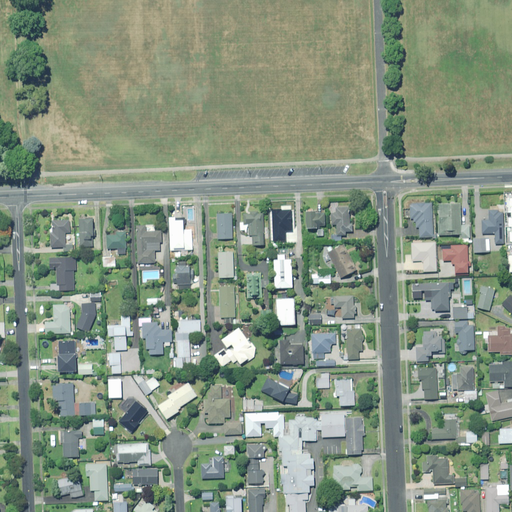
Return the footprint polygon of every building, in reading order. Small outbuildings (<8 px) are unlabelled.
[(433,203),(410,204),(411,219),(417,218),(417,227),(420,227),(420,237),(433,237),(433,203)] [(462,225),(461,203),(439,204),(439,235),(461,235),(461,238),(471,238),(470,225),(462,225)] [(350,207),(337,207),(337,213),(332,213),(332,225),(337,225),(337,235),(346,235),(346,231),(353,231),(353,224),(350,224),(350,207)] [(504,211),(489,211),(489,220),(482,220),(482,233),(496,233),(496,244),(504,244),(504,211)] [(266,212),(246,213),(246,220),(240,221),(240,234),(248,234),(249,236),(252,235),(253,245),(265,245),(264,227),(267,227),(266,212)] [(234,238),(233,213),(217,213),(218,239),(234,238)] [(316,215),(316,214),(305,214),(305,231),(318,231),(318,228),(325,228),(324,215),(316,215)] [(178,219),(178,215),(171,215),(171,221),(172,248),(193,248),(193,227),(186,227),(185,218),(178,219)] [(93,217),(78,218),(78,220),(79,239),(79,247),(94,246),(93,217)] [(70,232),(70,220),(53,220),(53,232),(51,232),(52,247),(64,247),(65,251),(74,251),(74,243),(66,243),(65,232),(70,232)] [(157,250),(147,250),(147,243),(162,243),(161,231),(147,231),(147,225),(137,225),(138,263),(158,263),(157,250)] [(127,247),(127,231),(117,231),(117,235),(107,235),(107,249),(118,248),(118,254),(126,254),(126,247),(127,247)] [(491,238),(475,239),(475,252),(491,252),(491,238)] [(437,271),(436,242),(412,243),(412,261),(424,261),(424,271),(437,271)] [(357,270),(343,245),(328,253),(341,278),(357,270)] [(470,261),(470,245),(452,245),(452,248),(443,248),(443,260),(452,260),(452,264),(455,264),(455,273),(470,273),(470,261)] [(234,251),(218,252),(219,278),(235,277),(234,251)] [(285,252),(280,253),(280,257),(276,257),(277,285),(294,285),(293,257),(286,257),(285,252)] [(75,290),(75,270),(78,270),(78,256),(49,257),(50,269),(56,269),(57,283),(51,284),(51,290),(75,290)] [(192,264),(187,264),(187,260),(178,260),(178,272),(174,273),(174,282),(178,282),(178,288),(192,288),(192,264)] [(263,298),(262,273),(248,273),(249,298),(263,298)] [(332,285),(332,276),(313,276),(313,285),(332,285)] [(432,300),(432,309),(435,309),(435,311),(450,310),(449,283),(424,284),(425,300),(432,300)] [(235,285),(219,286),(221,318),(225,317),(226,324),(232,324),(232,317),(236,317),(235,285)] [(496,290),(482,285),(480,292),(482,292),(477,307),(489,310),(496,290)] [(100,301),(101,293),(91,293),(91,301),(100,301)] [(297,321),(296,296),(278,297),(280,322),(297,321)] [(511,298),(510,297),(501,305),(511,316),(510,317),(511,319),(511,298)] [(355,319),(354,298),(330,298),(331,305),(335,305),(335,309),(342,308),(342,319),(355,319)] [(96,316),(95,303),(83,303),(83,313),(77,327),(89,332),(96,316)] [(74,313),(71,313),(71,305),(55,305),(55,322),(45,322),(46,334),(71,333),(71,325),(75,325),(74,313)] [(468,319),(467,307),(453,307),(454,319),(468,319)] [(322,324),(322,314),(309,314),(309,324),(322,324)] [(134,336),(134,327),(131,327),(131,317),(122,317),(122,325),(109,325),(109,337),(114,337),(114,350),(127,349),(127,336),(134,336)] [(201,332),(201,320),(178,321),(179,357),(191,357),(190,332),(201,332)] [(459,339),(457,339),(457,346),(459,345),(460,353),(469,353),(468,350),(475,350),(474,325),(468,325),(468,321),(455,322),(455,333),(459,333),(459,339)] [(158,329),(159,323),(143,323),(143,330),(143,338),(147,338),(147,349),(150,349),(150,354),(164,354),(164,346),(173,346),(173,329),(158,329)] [(511,328),(507,328),(507,326),(498,326),(498,332),(484,332),(484,338),(489,338),(489,352),(501,352),(501,355),(511,354),(511,328)] [(214,355),(217,358),(223,367),(232,361),(234,363),(237,361),(240,365),(248,360),(249,361),(255,357),(256,349),(252,343),(250,345),(239,329),(222,341),(226,347),(214,355)] [(363,350),(362,329),(347,329),(348,359),(359,359),(359,350),(363,350)] [(314,353),(314,358),(325,358),(325,352),(331,352),(331,344),(336,343),(336,333),(312,334),(312,353),(314,353)] [(437,338),(437,333),(432,333),(423,333),(423,349),(415,349),(415,364),(428,364),(428,357),(431,357),(432,357),(432,354),(444,354),(444,338),(437,338)] [(56,370),(78,369),(77,339),(59,339),(59,358),(56,358),(56,370)] [(292,343),(292,340),(281,340),(282,364),(295,364),(304,364),(303,343),(292,343)] [(122,373),(121,353),(110,353),(110,365),(113,365),(113,373),(122,373)] [(490,364),(490,382),(493,382),(493,389),(505,389),(505,387),(511,386),(511,360),(504,361),(504,364),(490,364)] [(93,374),(93,364),(79,364),(80,374),(93,374)] [(465,390),(474,390),(474,366),(461,366),(461,373),(452,373),(452,390),(465,390)] [(438,399),(437,368),(418,368),(419,380),(422,380),(423,389),(425,389),(425,399),(438,399)] [(330,387),(330,373),(317,374),(318,388),(330,387)] [(141,375),(135,379),(139,383),(144,379),(141,375)] [(122,377),(109,378),(110,397),(124,396),(122,377)] [(298,393),(293,392),(291,388),(268,377),(261,390),(283,401),(297,404),(298,393)] [(139,384),(147,395),(153,391),(145,379),(139,384)] [(352,391),(352,379),(335,379),(336,396),(340,396),(340,406),(355,405),(355,391),(352,391)] [(75,403),(74,383),(53,384),(54,401),(60,401),(61,417),(97,415),(96,402),(75,403)] [(197,396),(189,383),(178,391),(175,387),(166,392),(170,399),(159,406),(168,419),(181,410),(180,408),(197,396)] [(227,420),(231,420),(231,413),(231,399),(223,399),(222,385),(211,385),(212,392),(208,392),(209,399),(205,399),(206,413),(209,413),(210,423),(224,423),(225,423),(225,418),(227,418),(227,420)] [(511,401),(501,404),(498,390),(486,393),(492,421),(511,416),(511,401)] [(474,391),(465,391),(465,402),(478,402),(478,391),(474,391)] [(131,432),(150,409),(137,399),(119,422),(131,432)] [(264,410),(263,399),(244,400),(244,411),(264,410)] [(487,413),(486,405),(479,407),(480,414),(487,413)] [(286,429),(286,414),(280,414),(280,412),(246,414),(247,437),(262,436),(261,423),(266,423),(266,429),(274,428),(275,437),(279,437),(279,452),(282,451),(282,466),(289,466),(290,473),(282,474),(282,485),(284,485),(284,494),(311,494),(311,486),(314,486),(314,457),(311,457),(311,453),(309,453),(309,449),(302,449),(302,441),(319,441),(319,430),(321,430),(321,420),(319,420),(319,414),(295,415),(295,420),(289,420),(289,429),(286,429)] [(348,417),(348,413),(322,413),(322,437),(348,436),(348,454),(364,454),(364,435),(364,423),(364,417),(348,417)] [(456,438),(456,446),(474,445),(473,442),(479,442),(478,431),(465,431),(465,436),(460,436),(459,419),(445,420),(446,428),(432,429),(433,439),(456,438)] [(106,434),(106,420),(96,420),(96,435),(106,434)] [(225,423),(224,423),(225,435),(243,434),(243,422),(231,422),(225,423)] [(82,427),(65,427),(65,443),(63,443),(63,457),(78,457),(78,437),(82,437),(82,427)] [(511,428),(500,429),(500,435),(499,435),(499,443),(511,442),(511,428)] [(491,432),(483,432),(483,445),(491,445),(491,432)] [(151,466),(150,443),(118,444),(119,462),(139,462),(139,466),(151,466)] [(249,459),(259,458),(264,458),(264,444),(248,444),(249,459)] [(236,455),(236,446),(225,446),(225,455),(236,455)] [(438,459),(438,455),(427,456),(427,462),(423,463),(423,472),(433,472),(434,484),(454,483),(454,475),(449,475),(448,459),(438,459)] [(225,478),(224,457),(214,457),(214,464),(201,464),(202,478),(225,478)] [(259,458),(249,459),(249,483),(263,483),(263,470),(259,470),(259,458)] [(91,478),(91,492),(95,492),(95,501),(108,500),(108,462),(85,462),(85,478),(91,478)] [(373,477),(363,477),(363,473),(363,464),(353,465),(335,465),(335,487),(342,487),(342,490),(351,490),(351,487),(359,487),(359,491),(373,491),(373,477)] [(159,484),(159,468),(135,468),(135,484),(159,484)] [(509,470),(498,470),(498,478),(509,478),(509,470)] [(83,495),(79,476),(56,481),(59,496),(71,493),(72,498),(83,495)] [(467,486),(466,478),(456,479),(456,487),(467,486)] [(445,494),(445,488),(424,488),(424,499),(428,499),(427,508),(429,508),(429,511),(450,511),(451,508),(447,508),(447,498),(445,498),(445,494)] [(509,503),(509,488),(486,488),(486,511),(500,511),(500,507),(507,507),(507,503),(509,503)] [(480,511),(480,489),(461,490),(461,504),(463,503),(463,511),(468,511),(467,511),(480,511)] [(264,511),(264,490),(250,490),(250,511),(264,511)] [(215,499),(214,491),(203,492),(203,500),(215,499)] [(313,495),(287,495),(287,505),(291,505),(290,511),(306,511),(307,502),(314,501),(313,495)] [(242,511),(243,499),(235,499),(235,497),(226,497),(226,511),(242,511)] [(128,511),(127,502),(114,503),(114,511),(128,511)] [(156,511),(153,509),(155,507),(149,502),(147,504),(145,503),(142,507),(139,505),(134,510),(136,511),(156,511)] [(221,511),(221,506),(220,506),(220,502),(210,503),(210,511),(221,511)]
